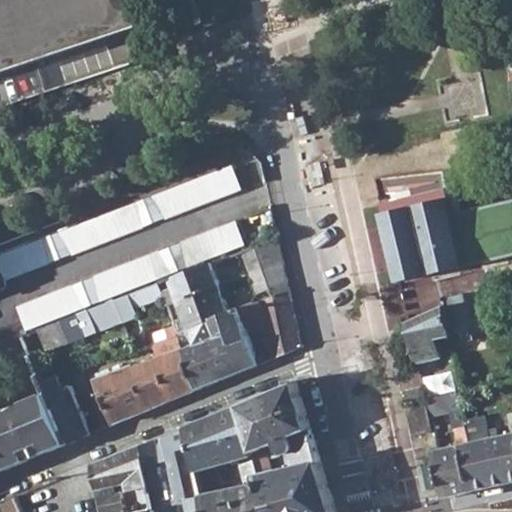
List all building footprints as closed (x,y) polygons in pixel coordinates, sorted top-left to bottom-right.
[(0,0),(0,74),(144,28),(134,0),(0,0)] [(0,256),(0,259),(7,278),(243,188),(233,166),(0,256)] [(511,178),(480,185),(491,261),(511,257),(511,178)] [(16,306),(25,329),(244,245),(235,221),(16,306)] [(277,239),(251,248),(253,256),(255,260),(280,253),(277,239)] [(236,262),(253,256),(251,248),(233,255),(236,262)] [(165,297),(168,306),(179,301),(221,286),(214,262),(170,278),(175,293),(165,297)] [(282,262),(250,275),(256,295),(270,289),(287,283),(282,262)] [(134,309),(165,297),(160,282),(61,319),(70,342),(136,316),(134,309)] [(272,295),(288,289),(287,283),(270,289),(272,295)] [(179,301),(188,329),(198,325),(215,318),(230,312),(221,286),(179,301)] [(239,309),(247,331),(265,324),(274,360),(302,349),(288,289),(272,295),(239,309)] [(451,334),(451,336),(470,332),(463,293),(445,297),(445,306),(451,334)] [(437,338),(451,334),(445,306),(407,323),(417,363),(441,358),(437,338)] [(230,312),(215,318),(222,335),(205,342),(184,350),(199,391),(259,366),(247,331),(239,309),(230,312)] [(215,318),(198,325),(201,332),(205,342),(222,335),(215,318)] [(38,328),(47,351),(70,342),(61,319),(38,328)] [(178,333),(181,340),(201,332),(198,325),(188,329),(178,333)] [(98,380),(116,425),(199,391),(184,350),(181,340),(178,333),(177,329),(166,334),(169,341),(155,346),(160,359),(136,369),(134,365),(107,377),(104,371),(98,374),(100,379),(98,380)] [(49,395),(69,444),(90,435),(70,386),(61,390),(55,376),(43,380),(49,395)] [(461,410),(464,422),(476,419),(473,404),(511,396),(511,380),(457,393),(461,410)] [(283,453),(285,453),(287,452),(290,451),(292,449),(293,447),(293,445),(293,443),(291,437),(311,430),(296,383),(238,407),(252,453),(277,443),(280,450),(282,453),(283,453)] [(423,385),(404,390),(407,403),(425,399),(423,385)] [(430,417),(450,412),(461,410),(457,393),(426,399),(430,417)] [(0,414),(0,446),(9,469),(69,444),(49,395),(0,414)] [(407,403),(415,434),(433,430),(430,417),(426,399),(407,403)] [(187,428),(198,470),(210,467),(239,460),(253,457),(252,453),(238,407),(187,428)] [(450,412),(453,431),(466,429),(464,422),(461,410),(450,412)] [(511,413),(509,415),(511,430),(511,434),(488,439),(483,418),(476,419),(464,422),(466,429),(480,491),(511,484),(511,483),(511,413)] [(208,511),(198,470),(187,428),(156,440),(139,447),(148,486),(153,510),(153,511),(208,511)] [(480,491),(466,429),(453,431),(457,447),(438,451),(446,485),(449,498),(480,491)] [(259,476),(269,511),(336,511),(311,430),(291,437),(293,443),(293,445),(293,447),(292,449),(290,451),(287,452),(293,469),(259,476)] [(253,457),(259,476),(293,469),(287,452),(285,453),(283,453),(282,453),(280,450),(277,443),(252,453),(253,457)] [(0,472),(9,469),(0,446),(0,472)] [(123,482),(126,491),(140,488),(148,486),(139,447),(93,467),(98,488),(123,482)] [(253,457),(239,460),(237,467),(243,488),(220,493),(215,474),(210,467),(198,470),(208,511),(269,511),(259,476),(253,457)] [(140,488),(146,511),(153,510),(148,486),(140,488)] [(153,511),(153,510),(146,511),(141,511),(125,511),(122,492),(100,495),(103,511),(153,511)] [(20,511),(15,498),(0,504),(3,511),(20,511)]
